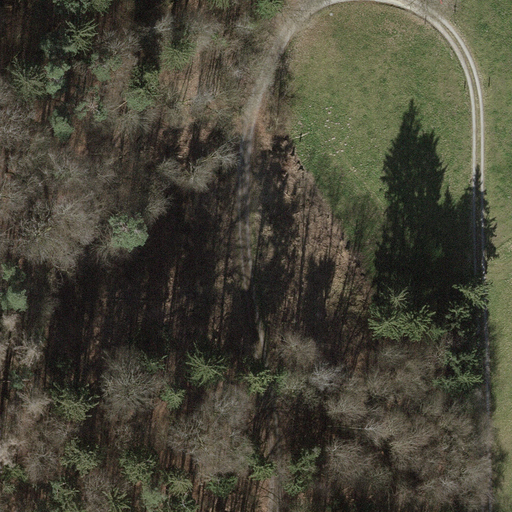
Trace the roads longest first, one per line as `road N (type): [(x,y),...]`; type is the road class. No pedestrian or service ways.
road 1 (track): [(483,511),(476,78),(434,8),(411,0)]
road 2 (track): [(318,0),(282,39),(242,162),(244,243),(276,424),(272,511)]
